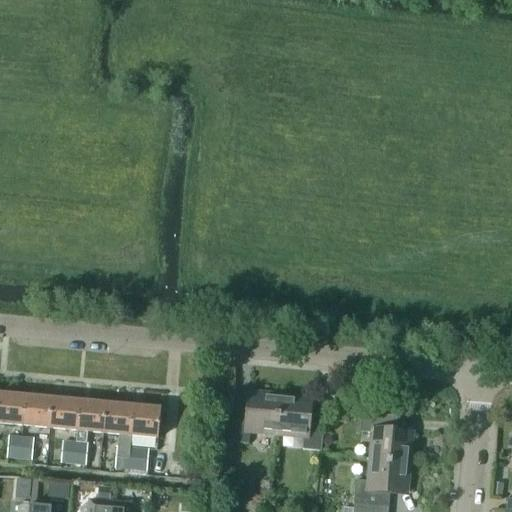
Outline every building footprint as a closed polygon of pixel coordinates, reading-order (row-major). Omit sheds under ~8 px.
[(249,433),(277,435),(281,392),(253,390),(251,411),(235,410),(232,443),(248,445),(249,433)] [(281,392),(277,435),(303,438),(302,450),(321,452),(324,418),(308,416),(310,395),(281,392)] [(0,425),(22,427),(25,398),(0,395),(0,425)] [(22,427),(49,430),(52,400),(25,398),(22,427)] [(79,403),(52,400),(49,430),(76,432),(79,403)] [(77,432),(75,445),(86,446),(87,433),(103,435),(106,405),(79,403),(76,432),(77,432)] [(130,438),(133,408),(106,405),(103,435),(119,437),(118,448),(129,449),(130,438)] [(160,410),(133,408),(130,438),(157,440),(160,410)] [(372,434),(370,462),(412,465),(415,437),(395,436),(397,419),(362,416),(360,433),(372,434)] [(19,461),(21,439),(8,438),(6,460),(19,461)] [(35,440),(21,439),(19,461),(33,462),(35,440)] [(60,465),(73,466),(75,445),(62,443),(60,465)] [(75,445),(73,466),(85,467),(87,446),(86,446),(75,445)] [(114,469),(127,471),(129,449),(118,448),(116,448),(114,469)] [(129,449),(127,471),(146,473),(148,451),(129,449)] [(356,480),(353,511),(388,511),(390,491),(410,493),(412,465),(370,462),(368,481),(356,480)] [(502,484),(495,483),(494,496),(501,497),(502,484)] [(99,488),(98,500),(101,500),(109,501),(110,489),(99,488)] [(108,511),(110,501),(109,501),(101,500),(89,499),(88,510),(85,510),(84,511),(108,511)] [(130,511),(131,503),(110,501),(108,511),(130,511)] [(181,502),(180,511),(193,511),(194,503),(181,502)]
